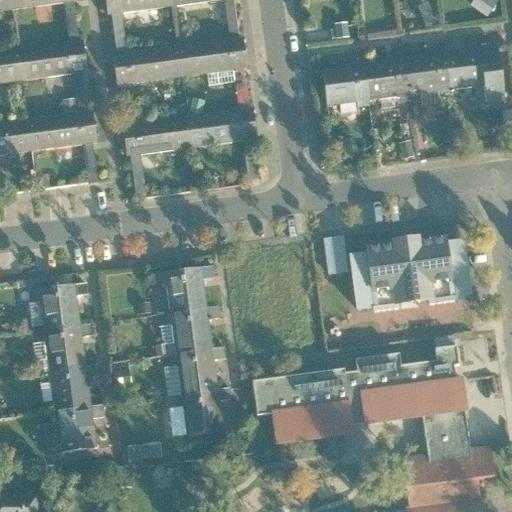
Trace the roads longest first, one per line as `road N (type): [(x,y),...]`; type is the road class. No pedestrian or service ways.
road 1 (residential): [(297,198),(0,238)]
road 2 (residential): [(497,174),(297,198)]
road 3 (residential): [(271,0),(297,198)]
road 4 (residential): [(497,174),(511,294)]
